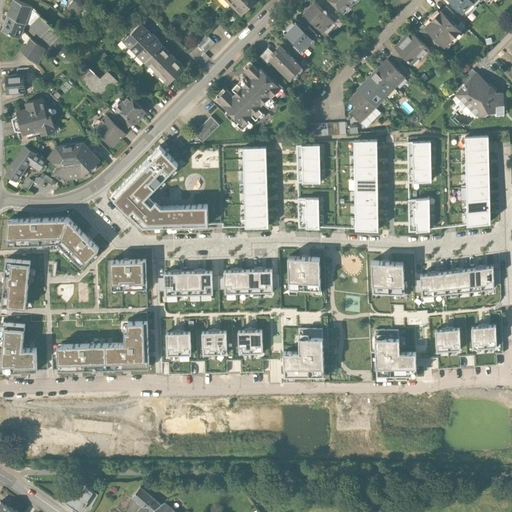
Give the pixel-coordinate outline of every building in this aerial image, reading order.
[(16,0),(10,0),(6,14),(25,22),(32,6),(16,0)] [(82,0),(72,0),(65,9),(76,17),(86,3),(82,0)] [(226,0),(241,14),(255,0),(226,0)] [(330,0),(343,12),(355,0),(330,0)] [(448,0),(465,16),(475,5),(470,0),(448,0)] [(314,1),(303,12),(323,32),(334,21),(329,16),(314,1)] [(445,5),(441,9),(451,18),(454,14),(445,5)] [(32,6),(25,22),(29,24),(39,14),(32,6)] [(451,18),(441,9),(425,25),(432,32),(444,46),(461,29),(451,18)] [(333,11),(329,16),(334,21),(339,26),(344,21),(333,11)] [(0,29),(20,37),(22,30),(25,22),(6,14),(0,29)] [(39,14),(29,24),(39,35),(50,25),(39,14)] [(122,40),(128,47),(147,29),(140,22),(122,40)] [(304,31),(295,22),(285,33),(303,51),(310,44),(312,45),(315,42),(313,39),(304,31)] [(427,37),(432,32),(425,25),(423,24),(418,29),(427,37)] [(50,25),(39,35),(52,48),(60,48),(66,41),(50,25)] [(308,26),(304,31),(313,39),(317,35),(308,26)] [(128,47),(136,54),(155,35),(152,31),(151,33),(147,29),(128,47)] [(432,51),(410,29),(394,46),(395,48),(404,57),(412,65),(419,58),(422,61),(432,51)] [(29,38),(22,30),(20,37),(24,44),(29,38)] [(143,61),(161,43),(158,40),(159,38),(155,35),(136,54),(143,61)] [(205,36),(188,52),(195,60),(204,51),(212,44),(205,36)] [(46,49),(29,38),(21,51),(38,64),(46,49)] [(161,43),(143,61),(166,84),(184,66),(161,43)] [(303,69),(302,66),(279,44),(271,52),(274,54),(269,59),(272,61),(289,79),(297,74),(298,75),(303,69)] [(274,54),(271,52),(267,48),(260,56),(269,65),(272,61),(269,59),(274,54)] [(404,57),(395,48),(391,52),(394,55),(400,61),(404,57)] [(210,57),(204,51),(195,60),(201,66),(210,57)] [(108,56),(104,52),(100,56),(104,60),(108,56)] [(400,61),(394,55),(390,60),(403,73),(408,69),(400,61)] [(376,67),(396,86),(406,76),(403,73),(390,60),(386,57),(376,67)] [(249,76),(241,84),(262,105),(281,86),(261,66),(259,68),(252,61),(243,70),(249,76)] [(118,80),(107,69),(99,77),(84,63),(74,74),(101,99),(118,80)] [(367,76),(386,96),(396,86),(376,67),(367,76)] [(464,84),(475,73),(471,68),(460,79),(464,84)] [(496,88),(477,71),(475,73),(464,84),(455,93),(456,94),(453,98),(461,106),(464,103),(477,115),(486,115),(489,112),(496,111),(496,114),(504,114),(504,91),(497,91),(496,88)] [(17,74),(5,75),(6,92),(25,90),(24,74),(17,74)] [(357,89),(375,107),(386,96),(367,76),(356,87),(357,89)] [(253,113),(262,105),(241,84),(232,93),(225,87),(215,97),(230,111),(243,124),(253,113)] [(375,107),(357,89),(349,97),(356,104),(350,110),(361,121),(375,107)] [(132,123),(146,110),(145,109),(137,101),(128,92),(119,101),(118,100),(112,106),(116,110),(118,110),(123,115),(132,123)] [(142,97),(150,105),(154,101),(146,93),(142,97)] [(24,106),(14,109),(16,114),(11,118),(14,128),(16,128),(20,128),(22,134),(32,131),(33,133),(34,133),(39,132),(40,134),(56,130),(50,106),(48,106),(47,103),(44,104),(42,96),(23,101),(24,106)] [(137,101),(145,109),(150,105),(142,97),(141,96),(137,101)] [(120,118),(109,107),(104,111),(106,113),(120,127),(124,122),(120,118)] [(243,124),(230,111),(226,115),(246,134),(260,120),(253,113),(243,124)] [(120,127),(106,113),(92,127),(112,146),(125,132),(120,127)] [(132,123),(123,115),(120,118),(124,122),(128,127),(132,123)] [(219,124),(211,115),(194,132),(203,141),(219,124)] [(345,121),(309,123),(310,135),(346,133),(345,121)] [(193,136),(184,127),(172,140),(181,148),(193,136)] [(20,128),(16,128),(20,144),(37,141),(34,133),(33,133),(32,131),(22,134),(20,128)] [(488,146),(488,134),(465,135),(465,147),(488,146)] [(377,150),(377,138),(354,139),(354,146),(354,151),(377,150)] [(431,144),(431,139),(408,140),(408,152),(431,151),(431,144)] [(82,140),(54,145),(46,156),(56,164),(51,172),(59,178),(59,179),(63,181),(66,178),(81,176),(100,159),(82,140)] [(320,147),(320,142),(297,143),(297,155),(320,155),(320,147)] [(431,144),(431,151),(432,163),(432,175),(409,176),(409,191),(430,190),(431,205),(431,219),(448,219),(468,218),(468,206),(467,194),(467,182),(466,171),(466,159),(465,147),(465,142),(449,143),(431,144)] [(35,152),(23,144),(4,173),(11,178),(9,182),(16,187),(21,179),(18,177),(28,163),(35,152)] [(149,156),(111,193),(117,199),(138,220),(143,225),(176,224),(185,224),(195,223),(209,223),(208,202),(162,204),(156,198),(152,203),(146,195),(179,162),(177,161),(160,144),(149,156)] [(267,157),(266,145),(243,146),(244,157),(267,157)] [(294,159),(294,145),(283,145),(283,159),(294,159)] [(243,146),(220,147),(222,222),(222,226),(233,225),(246,225),(245,214),(245,202),(245,191),(244,180),(244,168),(244,157),(243,146)] [(354,146),(320,147),(320,155),(321,167),(321,179),(298,180),(298,195),(319,194),(320,209),(320,223),(338,222),(357,222),(357,210),(356,198),(356,186),(355,174),(355,163),(354,151),(354,146)] [(489,158),(488,146),(465,147),(466,159),(489,158)] [(180,157),(177,161),(179,162),(146,195),(152,203),(156,198),(162,204),(208,202),(209,223),(216,222),(222,222),(220,147),(188,149),(180,157)] [(378,162),(377,150),(354,151),(355,163),(378,162)] [(35,152),(28,163),(38,169),(46,158),(36,151),(35,152)] [(432,163),(431,151),(408,152),(409,164),(432,163)] [(321,167),(320,155),(297,155),(297,167),(321,167)] [(267,168),(267,157),(244,157),(244,168),(267,168)] [(489,170),(489,158),(466,159),(466,171),(489,170)] [(378,174),(378,162),(355,163),(355,174),(378,174)] [(432,175),(432,163),(409,164),(409,176),(432,175)] [(321,179),(321,167),(297,167),(298,180),(321,179)] [(267,179),(267,168),(244,168),(244,180),(267,179)] [(490,182),(489,170),(466,171),(467,182),(490,182)] [(46,174),(43,178),(52,185),(55,180),(46,174)] [(379,185),(378,174),(355,174),(356,186),(379,185)] [(33,181),(29,178),(23,187),(28,190),(33,181)] [(268,190),(267,179),(244,180),(245,191),(268,190)] [(490,193),(490,182),(467,182),(467,194),(490,193)] [(379,197),(379,185),(356,186),(356,198),(379,197)] [(268,202),(268,190),(245,191),(245,202),(268,202)] [(431,205),(430,190),(409,191),(410,205),(431,205)] [(491,205),(490,193),(467,194),(468,206),(491,205)] [(320,209),(319,194),(298,195),(299,209),(320,209)] [(379,209),(379,197),(356,198),(357,210),(379,209)] [(268,213),(268,202),(245,202),(245,214),(268,213)] [(431,219),(431,205),(410,205),(410,220),(431,219)] [(491,217),(491,205),(468,206),(468,218),(491,217)] [(320,223),(320,209),(299,209),(299,224),(320,223)] [(380,221),(379,209),(357,210),(357,222),(380,221)] [(269,224),(268,213),(245,214),(246,225),(269,224)] [(93,253),(99,247),(86,235),(68,217),(35,218),(9,219),(7,240),(14,240),(14,244),(20,244),(58,243),(82,265),(93,253)] [(406,250),(373,251),(375,283),(407,282),(406,250)] [(321,253),(289,254),(290,286),(322,285),(321,253)] [(19,259),(6,258),(4,277),(2,304),(16,306),(26,307),(31,260),(19,259)] [(128,259),(111,259),(111,270),(112,288),(147,286),(146,258),(128,259)] [(482,259),(470,260),(471,283),(483,283),(482,259)] [(494,259),(482,259),(483,283),(495,282),(494,259)] [(458,260),(446,261),(447,284),(459,283),(458,260)] [(470,260),(458,260),(459,283),(471,283),(470,260)] [(435,261),(422,261),(423,284),(436,284),(435,261)] [(446,261),(435,261),(436,284),(447,284),(446,261)] [(336,264),(336,276),(348,276),(348,264),(336,264)] [(248,267),(237,268),(238,291),(249,291),(248,267)] [(260,267),(248,267),(249,291),(261,290),(260,267)] [(273,267),(260,267),(261,290),(273,290),(273,286),(273,273),(273,267)] [(237,268),(225,268),(225,274),(225,287),(225,291),(238,291),(237,268)] [(200,269),(188,270),(189,293),(201,292),(200,269)] [(213,269),(200,269),(201,292),(213,292),(213,287),(213,275),(213,269)] [(177,270),(165,270),(165,276),(165,289),(165,293),(178,293),(177,270)] [(188,270),(177,270),(178,293),(189,293),(188,270)] [(125,341),(57,344),(58,359),(58,369),(82,368),(131,366),(149,366),(147,320),(136,320),(128,321),(128,330),(125,330),(125,341)] [(484,320),(473,320),(473,338),(473,343),(485,343),(484,320)] [(497,320),(484,320),(485,343),(497,343),(497,338),(497,320)] [(14,322),(0,321),(0,370),(16,370),(38,369),(37,358),(37,347),(23,347),(25,323),(14,322)] [(401,345),(400,321),(375,322),(377,370),(397,370),(417,369),(416,345),(401,345)] [(448,321),(437,322),(437,340),(437,345),(449,344),(448,321)] [(460,321),(448,321),(449,344),(461,344),(461,339),(460,321)] [(323,324),(299,325),(300,349),(284,349),(285,374),(306,373),(325,372),(323,324)] [(254,328),(251,328),(251,351),(263,351),(263,346),(262,327),(254,328)] [(247,328),(239,328),(239,346),(240,351),(251,351),(251,328),(247,328)] [(211,329),(203,330),(203,347),(204,353),(215,352),(214,329),(211,329)] [(218,329),(214,329),(215,352),(227,352),(227,347),(226,329),(218,329)] [(175,330),(167,331),(167,348),(167,354),(179,353),(179,330),(175,330)] [(182,330),(179,330),(179,353),(191,353),(191,348),(190,330),(182,330)] [(129,405),(75,406),(75,441),(130,440),(129,405)] [(64,406),(7,407),(7,423),(27,422),(28,442),(65,442),(64,406)] [(33,442),(32,455),(42,455),(42,443),(33,442)] [(67,457),(67,444),(48,444),(48,456),(67,457)] [(117,488),(111,485),(108,492),(114,494),(117,488)] [(93,491),(85,486),(79,494),(66,500),(62,498),(60,502),(70,509),(72,506),(81,511),(85,505),(88,500),(87,500),(93,491)] [(131,497),(141,505),(149,511),(150,511),(154,508),(161,504),(140,486),(131,497)] [(88,500),(85,505),(91,508),(98,495),(93,491),(87,500),(88,500)] [(150,511),(176,511),(165,501),(161,504),(154,508),(150,511)] [(0,511),(18,511),(0,502),(0,511)]
